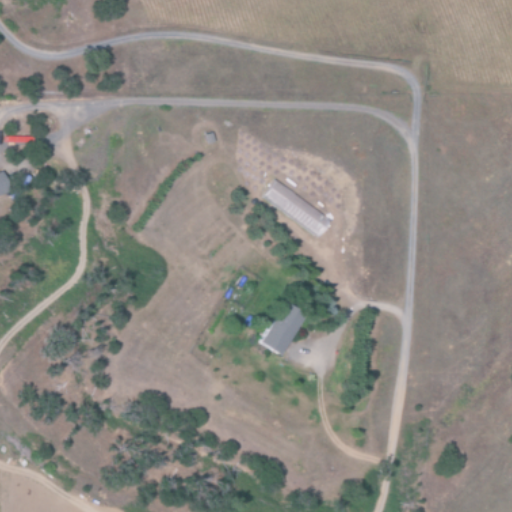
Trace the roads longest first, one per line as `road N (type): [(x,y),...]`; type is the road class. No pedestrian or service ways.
road 1 (residential): [(369,511),(402,342),(410,76),(384,61),(189,29),(140,29),(39,49),(0,26)]
road 2 (track): [(413,146),(393,119),(364,106),(142,93),(0,110),(9,143),(57,132),(107,96)]
